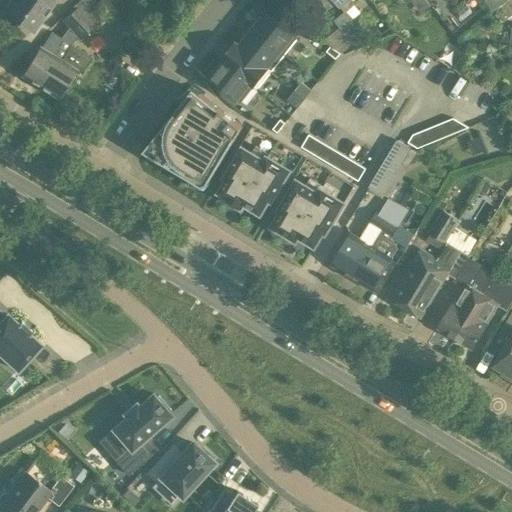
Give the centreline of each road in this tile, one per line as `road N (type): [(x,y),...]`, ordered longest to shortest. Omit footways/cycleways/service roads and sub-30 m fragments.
road 1 (residential): [(0,439),(165,344),(266,461),(340,511)]
road 2 (secondary): [(511,470),(201,282)]
road 3 (residential): [(511,415),(227,241)]
road 4 (secondary): [(201,282),(0,162)]
road 5 (residential): [(227,0),(186,44),(105,168)]
road 6 (residential): [(227,241),(105,168)]
road 7 (residential): [(105,168),(0,103)]
